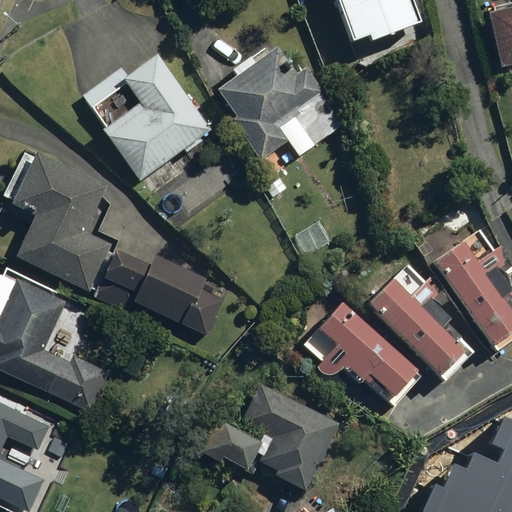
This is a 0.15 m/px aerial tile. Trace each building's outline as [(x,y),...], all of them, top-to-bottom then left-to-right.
[(335,0),(351,43),(367,37),(370,44),(420,25),(410,0),(335,0)] [(511,7),(489,12),(503,77),(511,75),(511,7)] [(234,77),(215,90),(235,119),(231,122),(260,163),(288,143),(298,157),(342,127),(334,115),(336,114),(304,69),(303,70),(299,65),(292,69),(276,46),(255,61),(251,57),(231,71),(234,77)] [(101,129),(138,180),(209,130),(155,54),(121,78),(138,103),(101,129)] [(33,215),(14,256),(88,290),(110,242),(85,231),(105,185),(34,153),(32,156),(22,152),(1,196),(12,201),(10,205),(33,215)] [(433,261),(496,353),(511,342),(511,305),(506,296),(511,291),(511,288),(499,269),(507,264),(495,246),(488,250),(476,232),(433,261)] [(149,264),(113,249),(97,287),(206,334),(221,298),(199,289),(204,278),(153,256),(149,264)] [(453,329),(456,326),(431,301),(435,296),(405,266),(367,306),(443,381),(474,350),(453,329)] [(0,370),(92,411),(110,372),(72,355),(69,362),(44,351),(66,301),(16,278),(15,281),(0,274),(0,370)] [(422,378),(340,304),(303,345),(324,364),(318,370),(330,381),(340,369),(359,387),(365,381),(395,408),(422,378)] [(303,493),(339,423),(261,384),(243,418),(263,428),(256,443),(218,423),(201,456),(219,465),(222,461),(246,473),(253,460),(276,471),(273,477),(303,493)] [(49,428),(0,404),(0,452),(7,437),(37,452),(49,428)] [(511,511),(511,420),(505,417),(493,445),(504,450),(498,463),(474,453),(467,470),(455,464),(444,488),(435,484),(423,511),(426,511),(511,511)]
